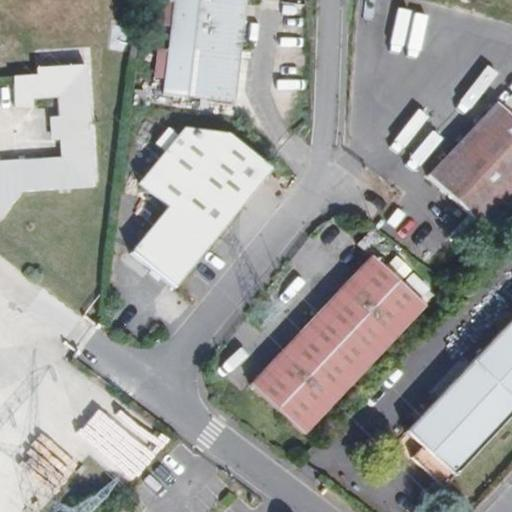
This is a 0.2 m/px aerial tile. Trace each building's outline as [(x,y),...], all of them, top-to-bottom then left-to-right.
[(180,0),(167,100),(235,110),(252,0),(180,0)] [(156,48),(154,79),(164,79),(166,49),(156,48)] [(33,80),(11,82),(10,112),(29,112),(28,104),(54,103),(54,126),(47,126),(48,142),(55,142),(56,165),(13,166),(0,166),(0,206),(6,200),(6,197),(14,196),(87,194),(85,138),(81,138),(80,129),(85,129),(82,72),(33,73),(33,80)] [(511,138),(492,120),(423,193),(479,244),(511,209),(511,138)] [(226,142),(185,136),(140,189),(169,214),(130,262),(174,299),(274,181),(226,142)] [(479,248),(463,233),(447,251),(463,265),(479,248)] [(371,271),(250,398),(302,446),(422,319),(371,271)] [(439,501),(511,425),(511,333),(403,446),(416,461),(406,471),(439,501)]
